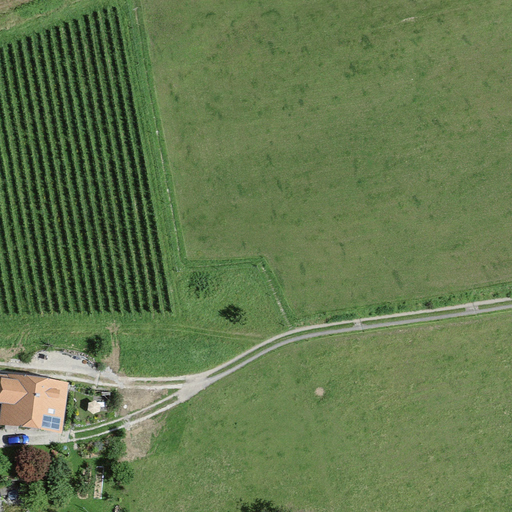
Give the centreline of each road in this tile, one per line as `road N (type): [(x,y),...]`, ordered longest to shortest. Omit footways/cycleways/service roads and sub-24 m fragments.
road 1 (track): [(511,302),(300,333),(209,378),(146,383),(0,368)]
road 2 (track): [(0,442),(104,429),(209,378)]
